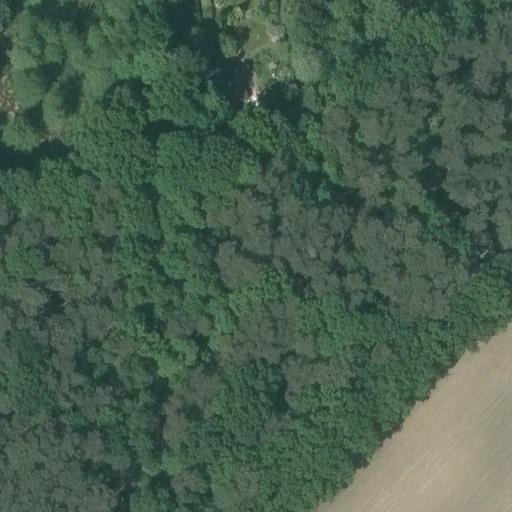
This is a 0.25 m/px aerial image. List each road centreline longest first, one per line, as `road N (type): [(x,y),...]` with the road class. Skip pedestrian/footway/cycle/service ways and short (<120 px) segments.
road 1 (track): [(511,233),(235,131)]
road 2 (track): [(189,0),(199,151)]
road 3 (track): [(0,192),(142,193)]
